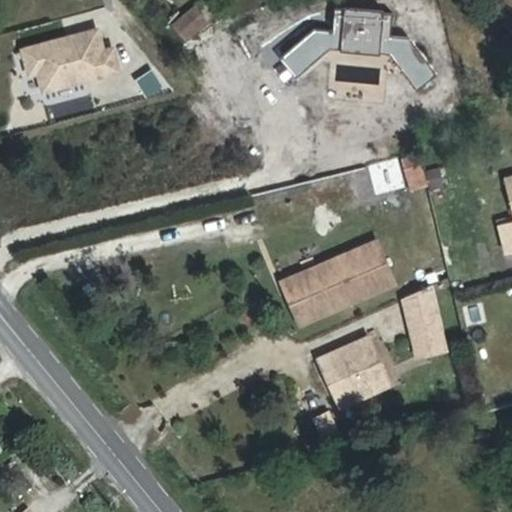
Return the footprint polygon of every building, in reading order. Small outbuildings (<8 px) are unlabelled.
[(186,39),(207,22),(196,8),(175,24),(186,39)] [(120,71),(114,49),(104,51),(99,30),(82,34),(83,37),(72,39),(72,37),(25,49),(31,73),(40,71),(44,90),(120,71)] [(149,96),(165,87),(154,68),(138,78),(149,96)] [(402,159),(409,178),(425,172),(419,154),(402,159)] [(463,278),(480,276),(475,239),(458,241),(463,278)] [(300,321),(393,280),(380,252),(288,293),(300,321)] [(445,349),(430,285),(405,296),(419,355),(445,349)] [(249,329),(260,316),(248,305),(237,318),(249,329)] [(390,383),(368,336),(319,358),(341,406),(390,383)]
